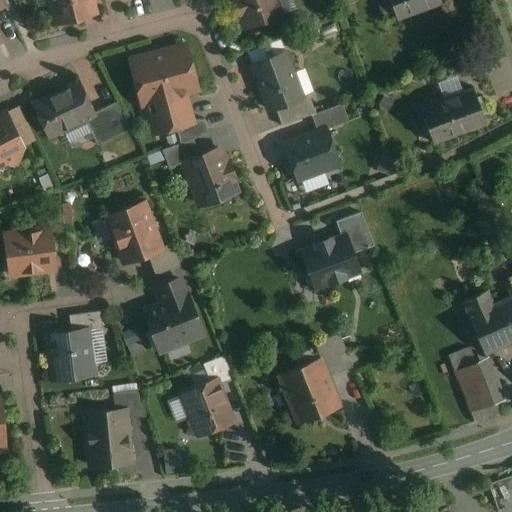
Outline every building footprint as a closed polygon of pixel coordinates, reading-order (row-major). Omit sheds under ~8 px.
[(47,0),(53,20),(91,9),(88,0),(47,0)] [(234,0),(235,1),(233,2),(237,13),(238,13),(243,27),(280,13),(275,0),(234,0)] [(395,15),(388,0),(377,0),(385,19),(395,15)] [(439,0),(388,0),(395,15),(396,20),(441,3),(439,0)] [(183,45),(129,60),(139,97),(148,95),(153,115),(156,115),(160,129),(174,126),(190,121),(185,105),(180,107),(177,99),(182,91),(193,88),(193,90),(195,89),(183,45)] [(283,52),(250,65),(267,109),(273,107),(301,97),(300,95),(283,52)] [(66,88),(32,104),(47,136),(58,130),(62,133),(73,128),(73,123),(83,119),(92,114),(91,113),(76,81),(65,86),(66,88)] [(472,88),(420,107),(433,142),(485,123),(472,88)] [(301,97),(273,107),(280,126),(309,115),(314,113),(306,93),(300,95),(301,97)] [(115,102),(91,113),(92,114),(83,119),(95,145),(128,129),(115,102)] [(314,113),(309,115),(315,131),(323,128),(323,130),(347,121),(340,103),(314,113)] [(4,112),(0,114),(0,159),(14,165),(20,146),(4,112)] [(190,122),(190,121),(174,126),(178,143),(191,139),(206,133),(203,119),(190,122)] [(315,131),(283,143),(290,160),(287,161),(284,166),(286,172),(292,174),(295,173),(297,179),(336,164),(323,130),(323,128),(315,131)] [(178,143),(160,150),(167,168),(182,162),(182,161),(198,156),(191,139),(178,143)] [(198,156),(182,162),(198,204),(234,191),(229,179),(233,178),(227,162),(223,163),(218,148),(198,156)] [(142,203),(105,217),(119,255),(131,251),(133,258),(145,253),(159,248),(159,247),(142,203)] [(359,212),(334,221),(340,237),(343,235),(350,253),(372,245),(359,212)] [(61,216),(35,219),(36,230),(46,229),(49,247),(65,244),(61,216)] [(36,230),(3,235),(7,266),(16,273),(52,268),(49,247),(46,229),(36,230)] [(330,240),(329,238),(313,244),(314,246),(300,251),(314,287),(357,271),(350,253),(343,235),(340,237),(330,240)] [(170,243),(159,247),(159,248),(145,253),(153,275),(178,266),(170,243)] [(187,266),(179,269),(183,280),(192,277),(187,266)] [(199,335),(178,279),(155,288),(161,303),(143,310),(159,351),(199,335)] [(486,291),(460,302),(467,317),(492,305),(486,291)] [(511,296),(492,305),(467,317),(483,353),(511,340),(511,296)] [(98,311),(67,315),(69,331),(85,329),(85,330),(101,328),(98,311)] [(69,331),(45,334),(51,379),(91,373),(85,330),(85,329),(69,331)] [(338,334),(313,344),(318,357),(319,357),(326,376),(351,367),(338,334)] [(222,355),(201,364),(203,370),(208,382),(216,379),(218,385),(232,379),(222,355)] [(318,357),(276,374),(296,423),(338,406),(326,376),(319,357),(318,357)] [(497,416),(475,362),(452,371),(473,423),(497,416)] [(201,364),(186,369),(189,376),(203,370),(201,364)] [(208,382),(179,394),(189,418),(187,423),(190,432),(196,434),(232,420),(218,385),(216,379),(208,382)] [(143,416),(136,390),(111,393),(113,410),(123,410),(124,418),(143,416)] [(113,410),(83,414),(88,465),(128,461),(125,433),(129,429),(125,425),(124,418),(123,410),(113,410)] [(165,447),(166,470),(187,469),(186,445),(165,447)]
